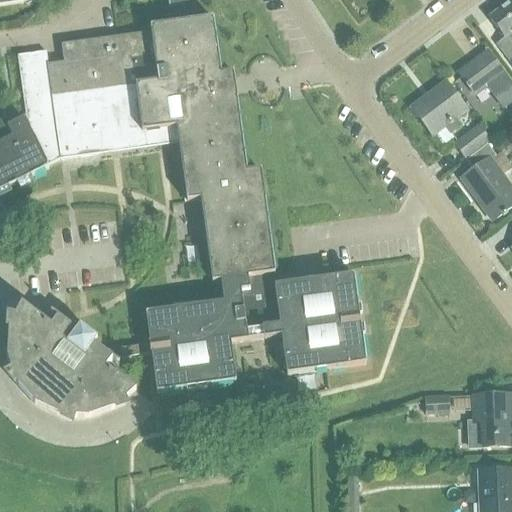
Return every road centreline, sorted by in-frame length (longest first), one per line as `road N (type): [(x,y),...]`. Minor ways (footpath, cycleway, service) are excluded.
road 1 (residential): [(511,308),(348,85)]
road 2 (residential): [(348,85),(462,0)]
